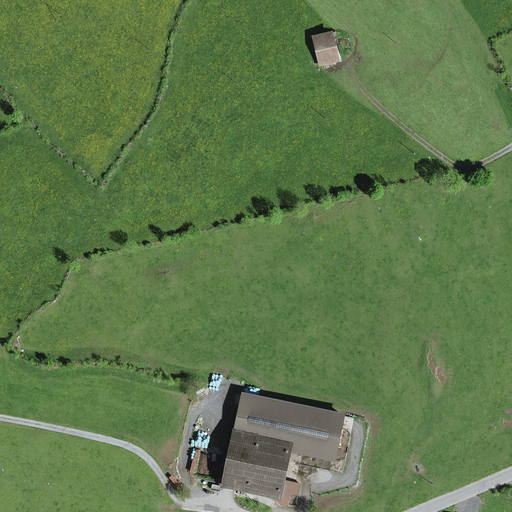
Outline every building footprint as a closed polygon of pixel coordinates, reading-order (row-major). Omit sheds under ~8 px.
[(313,37),(319,65),(337,61),(331,33),(313,37)] [(281,492),(283,481),(290,451),(334,460),(343,416),(243,395),(225,481),(237,483),(248,485),(281,492)] [(283,481),(281,492),(288,494),(298,495),(301,484),(283,481)] [(248,485),(237,483),(235,495),(245,498),(248,485)] [(279,503),(286,505),(288,494),(281,492),(279,503)]
